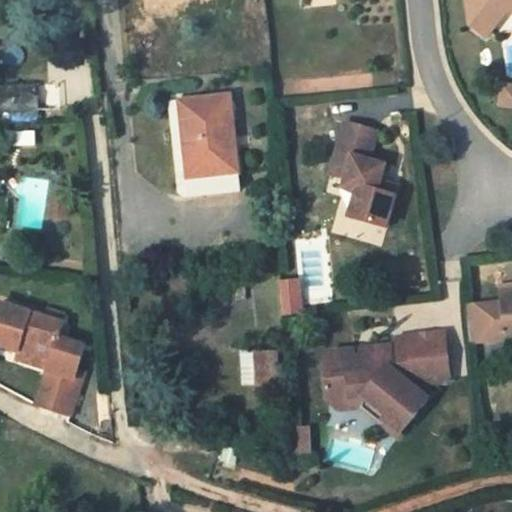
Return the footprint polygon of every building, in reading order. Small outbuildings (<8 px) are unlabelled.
[(511,0),(466,0),(470,3),(465,11),(469,34),(484,45),(492,35),(487,32),(499,15),(506,20),(511,18),(511,0)] [(0,82),(0,117),(39,115),(39,82),(21,82),(0,82)] [(511,87),(502,86),(501,95),(511,97),(511,87)] [(243,168),(238,94),(196,97),(179,98),(184,172),(243,168)] [(511,97),(501,95),(499,106),(511,107),(511,97)] [(368,170),(335,161),(322,212),(338,216),(335,227),(349,230),(342,255),(379,265),(389,224),(371,219),(376,203),(360,199),(368,170)] [(243,168),(184,172),(184,187),(190,192),(244,188),(243,168)] [(511,283),(501,286),(503,296),(508,332),(511,331),(511,283)] [(503,296),(478,300),(483,336),(508,332),(503,296)] [(483,336),(478,300),(467,301),(471,337),(483,336)] [(2,302),(0,308),(0,345),(21,353),(53,364),(51,371),(38,408),(71,420),(81,392),(74,389),(80,373),(88,350),(62,341),(67,326),(2,302)] [(51,371),(53,364),(21,353),(18,359),(51,371)] [(443,416),(437,369),(390,375),(384,383),(367,385),(367,392),(348,395),(347,387),(325,391),(318,398),(323,438),(353,435),(360,434),(384,453),(381,457),(396,468),(422,435),(415,429),(414,420),(443,416)] [(87,376),(80,373),(74,389),(81,392),(87,376)] [(271,383),(249,384),(250,413),(282,413),(281,395),(271,395),(271,383)] [(367,385),(347,387),(348,395),(367,392),(367,385)] [(353,435),(323,438),(334,447),(357,444),(393,472),(396,468),(381,457),(384,453),(360,434),(353,435)] [(306,464),(288,466),(291,493),(309,491),(306,464)]
